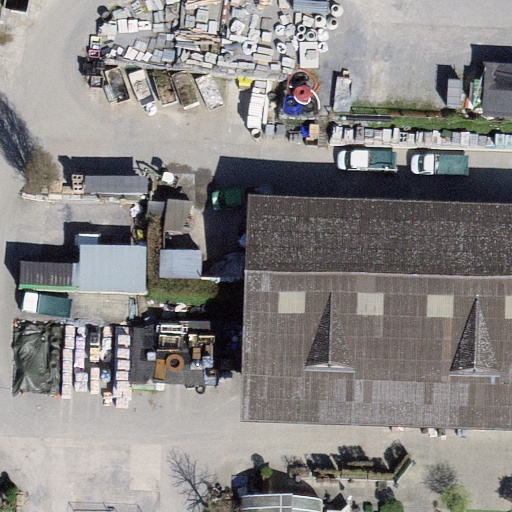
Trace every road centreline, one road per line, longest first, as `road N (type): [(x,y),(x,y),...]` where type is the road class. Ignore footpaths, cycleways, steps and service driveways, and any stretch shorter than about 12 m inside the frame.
road 1 (unknown): [(9,137),(232,168),(511,182)]
road 2 (unknown): [(184,511),(183,473),(146,435),(0,404)]
road 3 (unknown): [(9,137),(34,28),(73,0)]
